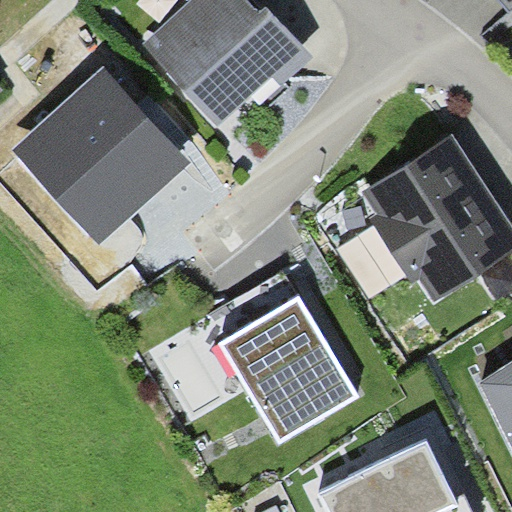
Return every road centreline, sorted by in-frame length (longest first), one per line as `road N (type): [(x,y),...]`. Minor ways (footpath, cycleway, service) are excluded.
road 1 (residential): [(408,28),(297,163),(199,250)]
road 2 (residential): [(408,28),(511,115)]
